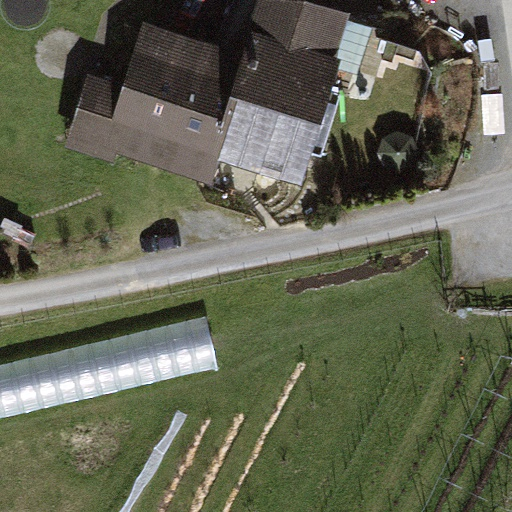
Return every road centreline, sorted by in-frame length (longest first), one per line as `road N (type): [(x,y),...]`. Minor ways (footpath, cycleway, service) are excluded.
road 1 (unclassified): [(511,191),(0,302)]
road 2 (unknown): [(504,193),(505,0)]
